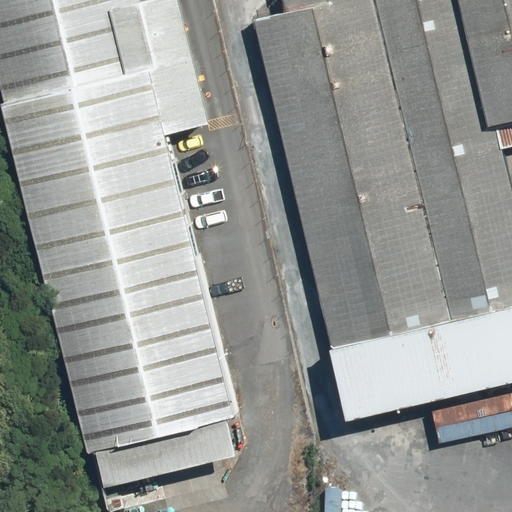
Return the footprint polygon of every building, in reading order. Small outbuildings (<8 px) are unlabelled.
[(0,0),(0,38),(15,101),(162,67),(177,131),(219,120),(189,0),(147,0),(146,0),(0,0)] [(339,340),(511,303),(511,168),(502,121),(475,0),(352,0),(284,15),(262,19),(332,342),(339,340)] [(281,0),(284,15),(352,0),(281,0)] [(511,0),(475,0),(502,121),(511,119),(511,0)] [(162,67),(15,101),(98,447),(244,413),(177,131),(162,67)] [(511,303),(339,340),(355,414),(511,380),(511,303)]
